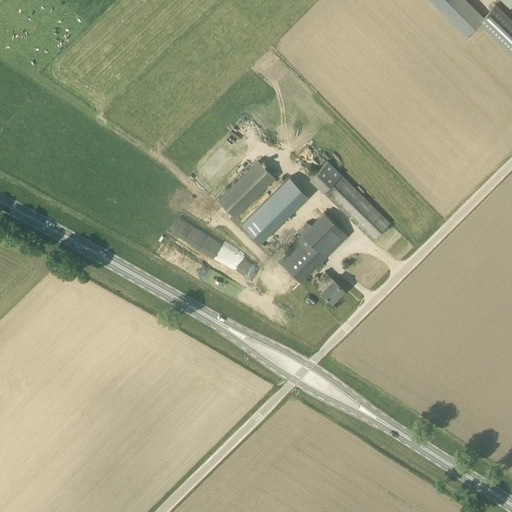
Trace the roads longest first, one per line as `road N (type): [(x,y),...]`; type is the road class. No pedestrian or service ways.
road 1 (unclassified): [(310,364),(511,163)]
road 2 (primary): [(223,326),(0,202)]
road 3 (unclassified): [(162,511),(293,381)]
road 4 (primary): [(511,507),(381,421)]
